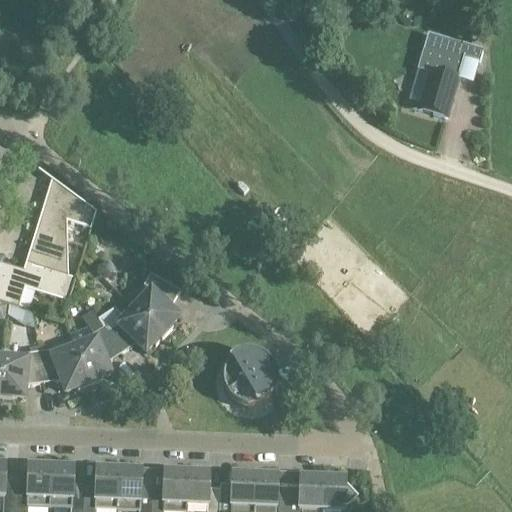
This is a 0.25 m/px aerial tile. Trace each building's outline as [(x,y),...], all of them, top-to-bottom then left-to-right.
[(429,76),(418,114),(446,123),(457,85),(429,76)] [(57,188),(31,269),(75,283),(67,280),(66,225),(90,233),(95,217),(57,188)] [(68,306),(75,283),(31,269),(27,282),(0,273),(0,307),(18,313),(24,293),(68,306)] [(149,298),(134,314),(163,342),(172,333),(169,330),(177,322),(168,314),(179,296),(150,279),(142,291),(149,298)] [(64,318),(51,314),(49,323),(61,327),(64,318)] [(154,351),(163,342),(134,314),(124,324),(117,317),(100,328),(120,358),(136,348),(144,356),(152,349),(154,351)] [(85,330),(87,332),(89,335),(100,328),(96,322),(85,330)] [(94,346),(73,354),(88,392),(100,387),(99,384),(109,380),(104,369),(120,358),(100,328),(89,335),(92,339),(94,346)] [(51,355),(38,357),(42,388),(61,385),(65,397),(75,393),(76,396),(88,392),(73,354),(53,361),(51,355)] [(23,391),(42,388),(38,357),(24,359),(24,366),(3,366),(0,393),(0,404),(12,405),(12,402),(22,403),(23,391)] [(269,368),(265,364),(263,363),(261,362),(258,360),(255,359),(253,359),(250,359),(247,359),(243,359),(242,360),(238,361),(237,362),(234,363),(232,365),(230,367),(228,369),(226,372),(225,373),(224,376),(223,378),(223,380),(222,382),(222,385),(222,387),(222,389),(223,391),(223,393),(224,395),(224,396),(225,398),(226,400),(273,372),(269,368)] [(277,387),(277,383),(277,381),(277,379),(276,377),(275,375),(274,374),(273,372),(226,400),(228,403),(231,406),(234,409),(238,411),(242,412),(246,413),(250,414),(254,413),(257,413),(259,412),(262,411),(265,409),(267,407),(270,404),(271,403),(272,401),(274,398),(275,395),(276,393),(276,391),(277,387)] [(5,470),(0,469),(0,501),(3,501),(2,511),(14,511),(16,481),(4,480),(5,470)] [(27,471),(27,481),(16,481),(14,511),(26,511),(27,511),(35,511),(48,511),(48,503),(50,472),(27,471)] [(50,472),(48,503),(48,511),(82,511),(83,490),(72,490),(72,473),(50,472)] [(82,511),(116,511),(118,474),(95,473),(94,491),(83,490),(82,511)] [(116,511),(150,511),(151,495),(139,494),(140,475),(118,474),(116,511)] [(163,476),(162,495),(151,495),(150,511),(184,511),(186,477),(163,476)] [(206,510),(206,511),(218,511),(219,494),(207,494),(208,478),(186,477),(184,511),(185,511),(186,509),(206,510)] [(230,489),(219,489),(219,494),(218,511),(252,511),(254,480),(231,479),(230,489)] [(276,481),(254,480),(252,511),(253,511),(254,511),(259,511),(286,511),(287,497),(275,497),(276,481)] [(298,498),(287,497),(286,511),(320,511),(321,483),(299,482),(298,498)] [(346,508),(351,504),(355,500),(347,492),(343,492),(344,484),(321,483),(320,511),(342,511),(343,508),(346,508)]
